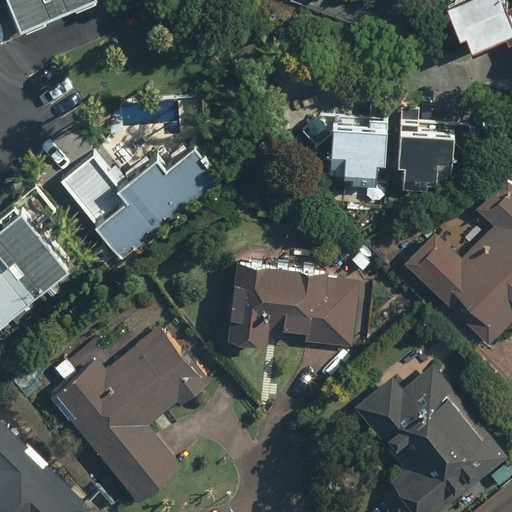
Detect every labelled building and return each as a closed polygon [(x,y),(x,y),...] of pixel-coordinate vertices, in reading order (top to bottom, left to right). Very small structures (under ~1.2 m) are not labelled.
[(70,0),(6,0),(18,25),(70,0)] [(511,0),(451,0),(462,24),(468,21),(476,39),(507,25),(510,31),(511,29),(511,0)] [(319,109),(301,127),(328,160),(327,181),(375,184),(376,161),(384,162),(387,114),(319,109)] [(395,116),(392,160),(399,161),(398,186),(426,187),(427,181),(438,181),(439,173),(450,174),(453,119),(395,116)] [(152,148),(113,181),(88,151),(59,175),(95,218),(121,249),(218,169),(192,137),(163,162),(152,148)] [(475,201),(491,217),(459,249),(434,225),(402,257),(488,341),(511,317),(511,179),(504,172),(475,201)] [(0,309),(63,258),(16,202),(0,214),(0,309)] [(325,264),(232,255),(224,335),(263,338),(265,322),(307,326),(306,339),(354,343),(360,278),(324,274),(325,264)] [(159,321),(104,366),(94,353),(49,389),(135,495),(179,460),(147,420),(175,397),(177,399),(205,377),(159,321)] [(27,350),(5,369),(29,396),(50,377),(27,350)] [(405,359),(351,401),(405,469),(390,480),(414,511),(437,511),(446,505),(451,511),(455,511),(469,502),(461,492),(475,481),(489,499),(511,481),(511,458),(430,353),(412,367),(405,359)] [(0,511),(84,511),(91,505),(0,416),(0,511)]
